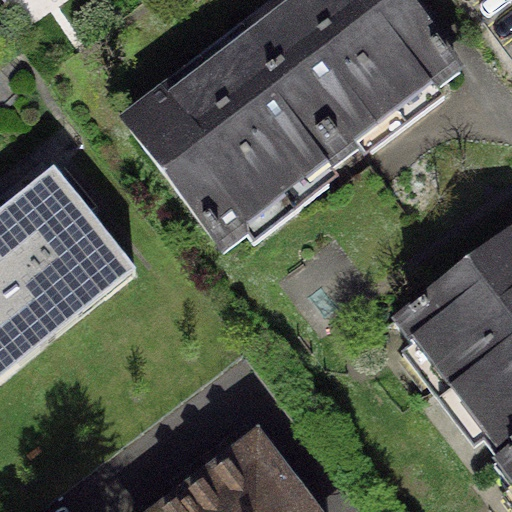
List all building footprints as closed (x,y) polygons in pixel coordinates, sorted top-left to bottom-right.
[(296,0),(246,38),(338,156),(454,68),(402,0),(296,0)] [(148,114),(127,130),(220,248),(338,156),(246,38),(173,96),(166,88),(142,106),(148,114)] [(52,174),(0,216),(0,365),(122,267),(131,279),(135,276),(52,174)] [(511,235),(400,320),(506,458),(511,453),(511,235)] [(187,500),(171,511),(305,511),(245,433),(176,485),(187,500)] [(511,453),(506,458),(499,464),(511,481),(511,453)]
